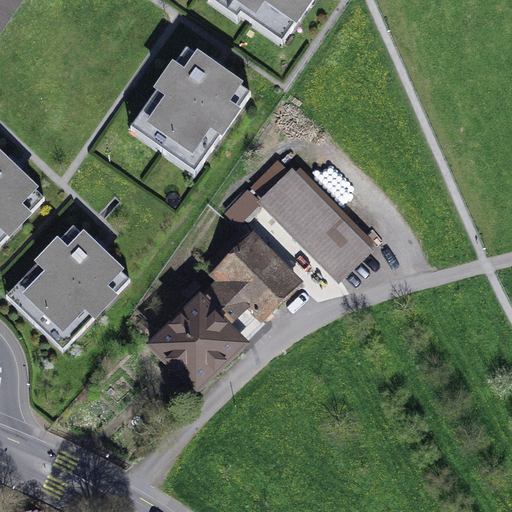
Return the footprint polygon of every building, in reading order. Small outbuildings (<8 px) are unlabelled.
[(229,0),(256,18),(259,13),(291,35),(315,0),(229,0)] [(222,77),(187,52),(140,120),(203,165),(251,98),(251,97),(222,77)] [(0,248),(45,202),(0,159),(0,248)] [(296,179),(267,208),(337,279),(366,250),(296,179)] [(90,245),(73,229),(16,290),(74,344),(131,284),(98,253),(90,245)] [(221,282),(152,350),(168,366),(164,370),(172,378),(176,374),(196,395),(243,349),(239,344),(297,287),(242,231),(206,266),(221,282)]
